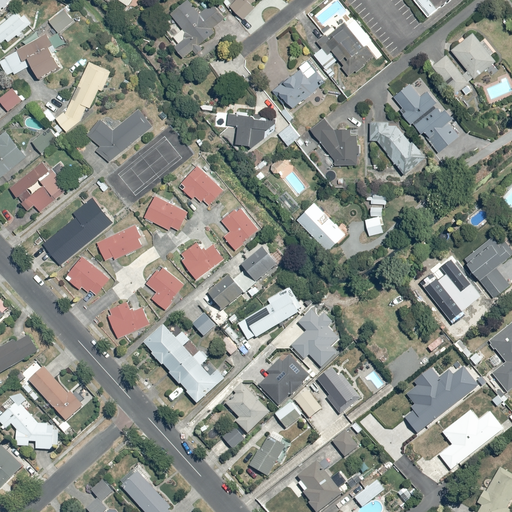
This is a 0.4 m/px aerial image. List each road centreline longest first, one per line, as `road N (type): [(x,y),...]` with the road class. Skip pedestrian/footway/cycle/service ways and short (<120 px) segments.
road 1 (residential): [(0,253),(138,407)]
road 2 (residential): [(25,511),(138,407)]
road 3 (residential): [(138,407),(235,511)]
